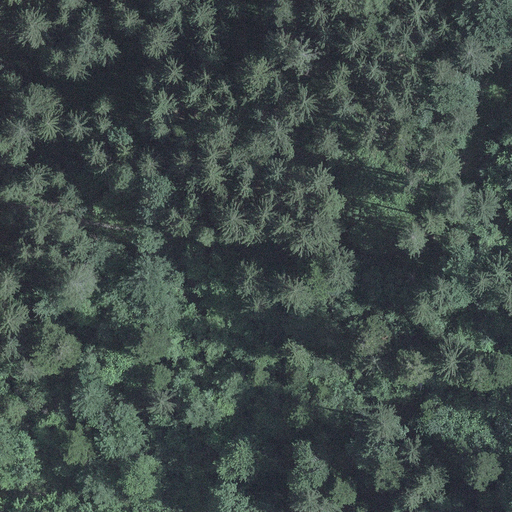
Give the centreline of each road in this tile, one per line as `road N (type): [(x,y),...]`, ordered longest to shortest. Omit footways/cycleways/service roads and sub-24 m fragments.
road 1 (track): [(0,214),(159,222),(320,246)]
road 2 (track): [(174,511),(116,488),(41,475),(0,481)]
